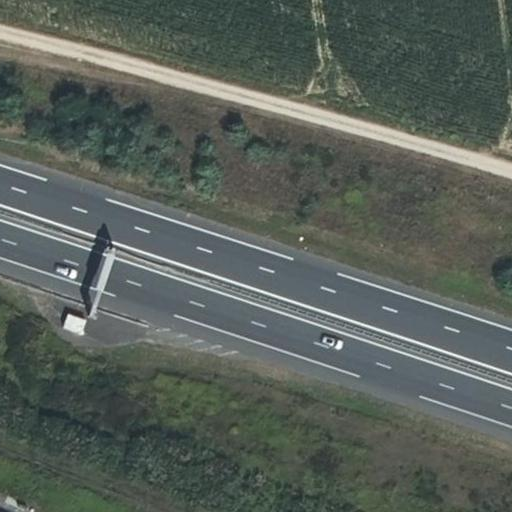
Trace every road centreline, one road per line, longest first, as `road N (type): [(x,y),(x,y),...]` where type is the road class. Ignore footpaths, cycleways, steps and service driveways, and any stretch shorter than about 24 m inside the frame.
road 1 (motorway): [(0,241),(511,411)]
road 2 (motorway): [(511,353),(0,184)]
road 3 (track): [(511,194),(0,60)]
